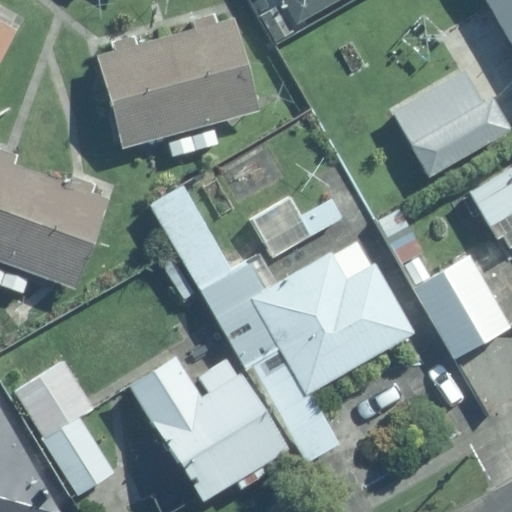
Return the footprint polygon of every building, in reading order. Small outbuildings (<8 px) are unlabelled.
[(287,0),(300,21),(337,0),(287,0)] [(511,0),(488,0),(511,41),(511,0)] [(100,56),(123,147),(259,111),(234,19),(100,56)] [(0,59),(17,31),(0,21),(0,59)] [(494,99),(413,145),(429,174),(510,128),(494,99)] [(108,199),(0,159),(0,260),(76,288),(108,199)] [(511,163),(510,164),(511,168),(466,193),(492,240),(500,237),(505,249),(511,244),(511,163)] [(421,253),(396,209),(395,208),(374,219),(414,286),(428,278),(415,256),(421,253)] [(346,282),(329,253),(250,299),(306,395),(414,332),(375,265),(346,282)] [(465,256),(428,278),(414,286),(413,286),(455,357),(507,327),(465,256)] [(58,360),(10,389),(74,495),(111,473),(78,416),(88,410),(58,360)] [(176,360),(131,387),(203,503),(288,450),(241,374),(200,399),(176,360)] [(0,511),(60,511),(0,405),(0,511)]
